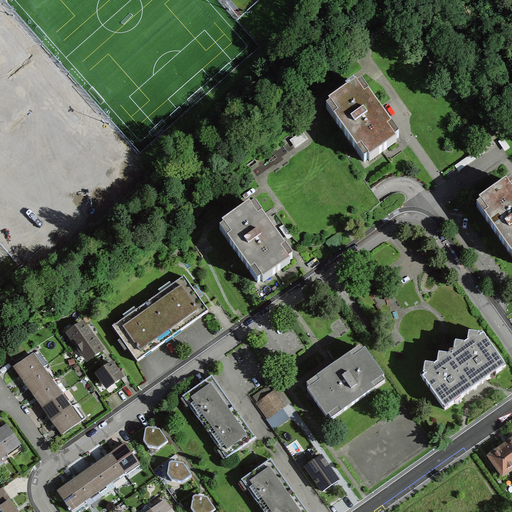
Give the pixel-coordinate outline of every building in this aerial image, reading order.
[(365,85),(328,109),(366,165),(404,142),(365,85)] [(483,148),(456,166),(460,172),(487,154),(483,148)] [(511,184),(476,208),(511,259),(511,184)] [(259,205),(221,230),(258,285),(295,261),(259,205)] [(184,275),(112,325),(138,361),(209,312),(184,275)] [(505,363),(483,331),(481,333),(479,330),(478,331),(469,329),(467,338),(463,340),(456,338),(454,347),(451,347),(449,348),(448,351),(439,350),(437,360),(434,362),(425,361),(423,370),(425,373),(422,374),(444,406),(505,363)] [(384,385),(359,350),(305,388),(330,423),(384,385)] [(24,380),(43,367),(33,354),(15,367),(24,380)] [(34,394),(52,381),(43,367),(24,380),(34,394)] [(255,438),(211,376),(183,395),(227,457),(255,438)] [(43,407),(62,394),(52,381),(34,394),(43,407)] [(53,421),(71,408),(62,394),(43,407),(53,421)] [(62,434),(81,421),(71,408),(53,421),(62,434)] [(0,430),(0,443),(7,453),(20,444),(7,425),(0,430)] [(149,427),(145,429),(143,441),(147,446),(158,448),(168,441),(159,429),(149,427)] [(511,436),(486,454),(502,477),(511,469),(511,436)] [(322,454),(304,466),(323,492),(340,479),(322,454)] [(120,467),(133,485),(147,476),(134,457),(120,467)] [(309,511),(271,458),(241,479),(264,511),(309,511)] [(173,461),(171,463),(168,475),(172,481),(183,483),(191,477),(183,464),(173,461)] [(107,476),(120,495),(133,485),(120,467),(107,476)] [(93,485),(106,504),(120,495),(107,476),(93,485)] [(80,495),(91,511),(94,511),(106,504),(93,485),(80,495)] [(66,504),(71,511),(91,511),(80,495),(66,504)] [(196,495),(193,497),(191,509),(193,511),(212,511),(215,510),(208,497),(196,495)] [(0,505),(0,511),(18,511),(9,499),(0,505)]
